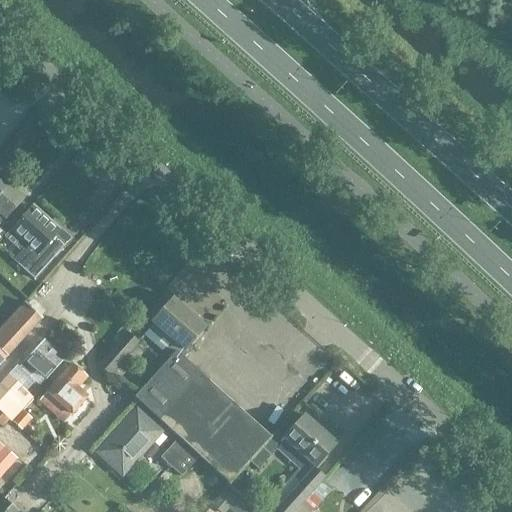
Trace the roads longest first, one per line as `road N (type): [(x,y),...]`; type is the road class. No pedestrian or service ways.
road 1 (residential): [(511,492),(0,34)]
road 2 (trunk): [(201,0),(511,282)]
road 3 (trunk): [(511,202),(284,0)]
